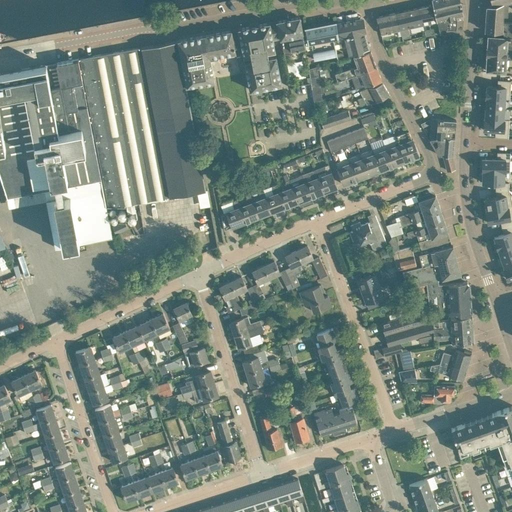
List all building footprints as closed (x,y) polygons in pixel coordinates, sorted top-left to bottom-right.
[(459,0),(432,0),(433,4),(437,20),(463,14),(459,0)] [(487,5),(486,20),(503,21),(511,22),(511,0),(490,0),(492,4),(487,5)] [(433,4),(419,7),(423,24),(435,22),(435,21),(437,20),(433,4)] [(419,7),(396,12),(400,29),(402,35),(409,34),(407,28),(423,24),(419,7)] [(396,12),(377,16),(381,34),(400,29),(396,12)] [(463,14),(437,20),(440,33),(445,33),(461,35),(463,14)] [(302,30),(299,16),(277,21),(280,37),(279,37),(279,38),(280,38),(283,51),(285,53),(289,52),(291,50),(291,48),(304,47),(305,49),(305,52),(312,51),(311,42),(307,42),(305,30),(302,30)] [(365,32),(363,19),(361,18),(336,22),(338,36),(333,37),(337,55),(338,60),(337,60),(338,60),(335,43),(345,41),(348,54),(353,53),(369,48),(365,32)] [(275,50),(273,39),(279,38),(279,37),(280,37),(277,21),(269,22),(239,28),(232,29),(232,30),(235,45),(235,46),(234,46),(242,45),(244,56),(251,55),(252,60),(245,61),(250,89),(281,83),(276,56),(269,57),(268,51),(275,50)] [(311,42),(312,51),(314,60),(337,55),(333,37),(338,36),(336,22),(326,23),(326,22),(323,23),(323,24),(317,25),(317,24),(313,25),(314,26),(305,28),(305,30),(307,42),(311,42)] [(225,58),(226,57),(236,55),(234,46),(235,46),(235,45),(232,30),(232,29),(205,34),(177,39),(186,85),(187,85),(196,83),(204,82),(214,80),(210,60),(218,58),(220,59),(225,58)] [(486,45),(485,55),(487,55),(506,56),(511,56),(511,41),(511,31),(504,31),(503,36),(488,36),(488,45),(486,45)] [(171,198),(170,196),(206,189),(204,180),(186,85),(177,39),(80,58),(108,207),(124,203),(124,206),(137,204),(137,202),(141,201),(147,200),(148,202),(161,200),(161,198),(164,197),(164,199),(171,198)] [(357,73),(376,65),(371,50),(354,57),(357,66),(335,73),(337,81),(351,76),(357,74),(357,73)] [(487,55),(486,69),(500,70),(500,73),(511,73),(511,66),(509,66),(509,69),(505,68),(506,56),(487,55)] [(85,95),(80,68),(78,58),(0,72),(0,172),(8,195),(10,207),(46,201),(55,246),(112,236),(106,204),(85,95)] [(365,86),(382,80),(376,65),(357,73),(357,74),(351,76),(353,83),(363,79),(364,83),(365,86)] [(312,89),(315,88),(320,86),(318,75),(317,66),(309,68),(309,71),(310,77),(312,89)] [(486,90),(486,97),(509,98),(511,80),(500,80),(498,79),(497,86),(487,85),(487,87),(487,90),(486,90)] [(381,99),(390,94),(382,82),(377,84),(369,86),(359,91),(363,97),(357,98),(360,105),(366,103),(367,104),(375,102),(381,99)] [(307,83),(295,84),(296,94),(308,93),(307,83)] [(314,100),(322,99),(320,86),(315,88),(312,89),(314,100)] [(343,106),(352,104),(349,93),(341,96),(342,99),(334,102),(336,107),(343,105),(343,106)] [(322,99),(314,100),(317,114),(328,112),(326,107),(331,106),(329,97),(322,99)] [(486,97),(485,107),(504,109),(505,98),(509,99),(509,98),(486,97)] [(484,118),(509,120),(509,119),(503,119),(504,109),(485,107),(485,116),(485,118),(484,118)] [(323,127),(351,118),(348,108),(320,118),(323,127)] [(375,118),(373,113),(361,118),(363,123),(375,118)] [(431,117),(429,138),(454,140),(456,119),(431,117)] [(484,118),(483,129),(495,130),(495,136),(495,137),(497,137),(508,137),(509,120),(484,118)] [(357,128),(362,140),(368,137),(364,126),(357,128)] [(356,142),(362,140),(357,128),(351,131),(356,142)] [(412,139),(408,130),(395,135),(396,139),(397,139),(405,161),(419,155),(412,138),(412,139)] [(350,144),(356,142),(351,131),(345,133),(350,144)] [(343,146),(350,144),(345,133),(339,135),(343,146)] [(337,149),(343,146),(339,135),(333,138),(337,149)] [(331,151),(337,149),(333,138),(327,140),(331,151)] [(429,138),(438,154),(443,155),(447,170),(455,168),(451,155),(453,154),(454,140),(429,138)] [(393,165),(405,161),(397,139),(396,139),(384,144),(393,165)] [(380,170),(393,165),(384,144),(372,148),(380,170)] [(368,174),(380,170),(372,148),(360,153),(368,174)] [(482,158),(482,170),(510,171),(510,152),(502,152),(493,152),(493,158),(482,158)] [(356,179),(368,174),(360,153),(348,157),(356,179)] [(343,184),(356,179),(348,157),(335,162),(343,184)] [(297,162),(298,162),(296,158),(289,161),(290,165),(291,164),(293,169),(299,167),(297,162)] [(337,186),(334,177),(328,164),(325,165),(325,166),(324,170),(326,174),(318,176),(324,191),(337,186)] [(315,169),(302,174),(311,196),(324,191),(318,176),(315,169)] [(481,173),(480,180),(482,180),(482,182),(496,182),(495,189),(508,188),(509,182),(504,182),(504,171),(510,171),(482,170),(483,170),(483,173),(481,173)] [(289,179),(286,173),(283,174),(286,181),(285,185),(287,188),(279,191),(285,206),(298,201),(292,186),(289,179)] [(298,201),(311,196),(302,174),(298,175),(299,176),(298,180),(300,184),(292,186),(298,201)] [(285,206),(279,191),(276,183),(272,185),(272,186),(272,190),(274,193),(266,196),(272,211),(285,206)] [(272,211),(266,196),(263,188),(259,190),(259,191),(259,195),(260,198),(253,201),(259,216),(272,211)] [(497,196),(485,198),(486,210),(511,205),(511,202),(511,194),(509,194),(508,188),(495,189),(496,194),(497,196)] [(259,216),(253,201),(250,193),(246,195),(246,196),(246,200),(247,203),(240,206),(245,221),(259,216)] [(422,208),(399,216),(401,221),(439,208),(439,207),(435,195),(419,200),(422,208)] [(245,221),(240,206),(237,198),(233,200),(233,205),(234,208),(221,213),(224,229),(245,221)] [(511,205),(486,210),(488,222),(491,222),(500,220),(501,225),(502,227),(511,224),(511,205)] [(439,208),(401,221),(402,225),(416,221),(418,228),(443,219),(441,213),(439,208)] [(415,229),(407,232),(409,237),(416,234),(425,231),(427,238),(432,237),(432,238),(448,232),(445,225),(443,219),(418,228),(415,229)] [(116,233),(128,227),(124,220),(112,226),(116,233)] [(353,230),(350,231),(355,245),(363,242),(369,240),(373,250),(387,244),(379,223),(370,227),(368,221),(361,224),(360,221),(351,225),(353,230)] [(392,222),(386,224),(387,225),(388,229),(389,231),(391,235),(403,232),(401,226),(400,226),(399,226),(399,225),(398,222),(397,221),(396,221),(392,222)] [(504,233),(494,237),(495,241),(497,248),(511,242),(511,224),(502,227),(504,233)] [(427,238),(418,240),(421,248),(434,244),(440,242),(450,239),(448,232),(432,238),(432,237),(427,238)] [(392,237),(388,241),(390,251),(392,251),(399,249),(395,235),(392,237)] [(511,242),(497,248),(498,248),(501,258),(511,254),(511,242)] [(302,262),(304,261),(313,257),(307,245),(296,250),(302,262)] [(405,278),(396,282),(400,293),(408,290),(410,295),(422,291),(420,285),(434,280),(439,279),(451,276),(460,273),(453,245),(452,245),(443,247),(418,254),(421,263),(430,261),(430,264),(403,271),(405,278)] [(399,249),(392,251),(397,271),(417,265),(411,246),(399,249)] [(389,249),(380,252),(382,259),(391,255),(389,249)] [(297,264),(302,262),(296,250),(285,255),(291,266),(285,269),(289,278),(291,282),(293,286),(295,286),(295,287),(303,284),(302,283),(300,284),(296,277),(299,276),(297,272),(300,271),(297,264)] [(511,254),(501,258),(504,264),(505,267),(504,268),(511,265),(511,254)] [(320,277),(327,274),(319,256),(312,260),(320,277)] [(280,272),(279,269),(274,260),(263,265),(269,277),(280,272)] [(368,275),(358,278),(362,290),(385,282),(384,282),(388,280),(389,277),(388,274),(385,272),(381,273),(378,264),(366,269),(368,275)] [(259,282),(269,277),(263,265),(253,270),(258,282),(259,282)] [(236,293),(247,288),(241,276),(230,281),(236,293)] [(240,301),(236,293),(230,281),(220,286),(225,298),(228,297),(231,304),(226,307),(229,312),(242,306),(240,301)] [(258,282),(253,285),(260,301),(263,299),(266,298),(264,295),(260,286),(259,282),(258,282)] [(293,287),(293,286),(291,282),(286,284),(288,290),(294,287),(293,287)] [(385,282),(362,290),(366,302),(377,298),(379,304),(391,300),(389,293),(383,295),(379,285),(385,283),(385,282)] [(438,284),(427,287),(428,298),(429,299),(441,298),(441,303),(432,304),(433,313),(448,312),(448,317),(449,319),(451,319),(450,317),(472,315),(472,310),(471,296),(470,284),(467,282),(459,282),(438,284)] [(314,311),(322,308),(331,305),(328,295),(324,296),(322,291),(323,291),(321,284),(300,291),(305,304),(311,302),(314,311)] [(250,304),(256,302),(260,301),(253,285),(247,288),(252,298),(249,300),(250,304)] [(174,307),(179,319),(192,313),(187,301),(174,307)] [(242,315),(259,309),(256,302),(250,304),(240,308),(242,315)] [(392,320),(382,323),(385,333),(417,324),(418,324),(433,320),(432,320),(432,318),(430,310),(408,315),(405,316),(392,320)] [(192,314),(195,320),(195,321),(201,318),(198,311),(192,314)] [(170,327),(167,322),(163,313),(151,318),(158,332),(170,327)] [(260,319),(250,323),(248,315),(230,321),(234,334),(262,325),(266,324),(264,318),(260,319)] [(417,324),(385,333),(389,345),(392,344),(400,342),(431,335),(433,334),(433,333),(451,332),(473,331),(473,325),(472,315),(450,317),(451,319),(449,319),(432,320),(433,320),(418,324),(417,324)] [(145,339),(146,338),(158,332),(151,318),(138,324),(145,339)] [(178,322),(173,325),(174,327),(178,337),(181,344),(182,344),(188,342),(182,326),(179,321),(178,322)] [(131,345),(143,339),(145,339),(138,324),(125,330),(131,345)] [(249,336),(255,335),(264,331),(262,325),(234,334),(239,347),(251,343),(249,336)] [(338,352),(334,341),(342,338),(337,325),(316,333),(320,344),(317,345),(322,358),(325,357),(329,369),(333,380),(330,381),(335,394),(339,393),(343,404),(363,397),(358,384),(351,387),(347,376),(355,374),(351,365),(347,367),(346,363),(344,359),(349,357),(345,349),(338,352)] [(119,350),(131,345),(125,330),(113,336),(119,350)] [(451,332),(433,333),(433,335),(433,339),(451,338),(452,343),(464,342),(474,341),(473,331),(451,332)] [(161,340),(166,349),(172,347),(167,337),(161,340)] [(159,352),(166,349),(161,340),(156,342),(159,352)] [(189,366),(198,363),(208,360),(203,346),(198,348),(195,340),(188,342),(182,344),(189,366)] [(103,356),(112,353),(116,352),(113,342),(107,344),(108,348),(101,350),(103,356)] [(245,355),(262,349),(260,342),(243,348),(245,355)] [(399,351),(401,349),(400,342),(389,345),(374,349),(376,357),(384,355),(394,352),(399,351)] [(288,344),(282,346),(285,354),(286,356),(287,359),(292,357),(292,356),(290,351),(288,344)] [(95,358),(94,355),(91,346),(76,351),(80,363),(95,358)] [(279,363),(279,362),(277,357),(268,360),(264,348),(262,349),(245,355),(247,359),(243,360),(247,373),(262,368),(269,366),(279,363)] [(410,350),(407,351),(407,348),(401,349),(399,351),(403,367),(413,364),(410,350)] [(141,366),(145,364),(143,359),(145,358),(141,349),(135,352),(139,361),(141,366)] [(463,352),(455,349),(454,354),(443,351),(441,360),(467,368),(471,351),(464,349),(463,352)] [(133,364),(139,361),(135,352),(129,355),(133,364)] [(103,356),(104,362),(114,359),(112,353),(103,356)] [(84,377),(100,372),(95,358),(80,363),(84,377)] [(279,363),(269,366),(271,371),(281,368),(294,364),(292,358),(279,362),(279,363)] [(463,379),(467,368),(441,360),(440,363),(431,365),(430,369),(448,375),(463,379)] [(133,364),(136,372),(143,369),(141,366),(139,361),(133,364)] [(159,367),(163,374),(168,372),(164,364),(159,367)] [(251,385),(260,382),(266,381),(262,368),(247,373),(251,385)] [(23,374),(30,389),(42,383),(35,369),(23,374)] [(177,394),(215,382),(211,369),(191,376),(193,382),(181,387),(174,389),(176,394),(177,394)] [(88,389),(104,384),(100,372),(84,377),(88,389)] [(18,395),(30,389),(23,374),(11,380),(18,395)] [(111,383),(121,380),(119,374),(109,377),(111,383)] [(111,383),(113,389),(123,386),(121,380),(111,383)] [(173,393),(169,382),(156,386),(160,398),(173,393)] [(203,399),(209,398),(219,394),(215,382),(177,394),(178,400),(194,395),(201,392),(203,399)] [(0,402),(11,398),(4,383),(0,385),(0,402)] [(93,403),(103,400),(108,398),(104,384),(88,389),(93,403)] [(434,385),(434,394),(421,394),(421,401),(441,402),(441,399),(451,399),(451,395),(453,395),(454,385),(437,384),(437,385),(434,385)] [(254,394),(265,391),(263,386),(252,389),(254,394)] [(33,395),(38,404),(43,402),(42,401),(49,398),(47,395),(44,396),(42,392),(39,393),(39,392),(33,395)] [(32,407),(38,404),(33,395),(27,398),(32,407)] [(99,421),(114,416),(110,403),(95,408),(99,421)] [(40,421),(56,416),(51,404),(36,409),(40,421)] [(122,413),(131,410),(129,404),(120,407),(122,413)] [(346,429),(345,425),(357,421),(356,418),(360,416),(360,415),(356,404),(339,409),(340,413),(329,416),(327,408),(314,412),(320,433),(332,429),(333,433),(346,429)] [(497,440),(506,465),(509,464),(508,464),(511,462),(511,405),(496,411),(497,412),(451,428),(460,453),(497,440)] [(151,418),(159,415),(156,406),(148,409),(151,418)] [(296,414),(296,415),(293,406),(287,408),(289,416),(290,421),(297,443),(309,439),(302,415),(297,416),(296,414)] [(24,417),(33,412),(31,407),(21,411),(24,417)] [(5,419),(11,417),(8,408),(2,410),(5,419)] [(122,413),(124,419),(133,416),(131,410),(122,413)] [(282,444),(279,435),(277,428),(272,429),(267,415),(260,417),(269,448),(282,444)] [(45,435),(60,430),(56,416),(40,421),(45,435)] [(104,435),(119,430),(114,416),(99,421),(104,435)] [(226,419),(225,419),(224,416),(216,418),(217,422),(224,445),(222,445),(224,453),(226,452),(229,460),(240,457),(236,441),(233,442),(226,419)] [(24,427),(33,424),(31,418),(22,421),(24,427)] [(24,427),(25,433),(35,429),(33,424),(24,427)] [(49,449),(65,444),(60,430),(45,435),(49,449)] [(108,448),(123,443),(119,430),(104,435),(108,448)] [(205,435),(209,445),(217,442),(213,430),(211,431),(211,433),(205,435)] [(131,441),(141,438),(139,432),(129,435),(131,441)] [(16,433),(5,437),(8,446),(19,442),(16,433)] [(131,441),(133,447),(142,444),(141,438),(131,441)] [(187,442),(190,451),(196,449),(193,440),(187,442)] [(184,453),(190,451),(187,442),(181,444),(184,453)] [(112,461),(122,458),(127,456),(123,443),(108,448),(112,461)] [(53,461),(59,459),(69,456),(65,444),(49,449),(53,461)] [(33,454),(42,451),(40,446),(31,449),(33,454)] [(0,450),(0,456),(1,458),(10,454),(7,447),(0,450)] [(223,465),(219,455),(217,450),(205,454),(210,469),(223,465)] [(33,454),(35,460),(44,457),(42,451),(33,454)] [(164,461),(161,452),(155,454),(158,464),(164,461)] [(152,466),(158,464),(154,454),(149,456),(148,456),(152,466)] [(198,474),(210,469),(205,454),(193,459),(198,474)] [(186,478),(198,474),(193,459),(180,463),(186,478)] [(60,478),(75,473),(71,461),(56,466),(60,478)] [(33,462),(19,467),(22,474),(35,469),(33,462)] [(127,464),(131,474),(137,471),(134,462),(127,464)] [(121,466),(125,476),(131,474),(127,464),(121,466)] [(346,472),(343,464),(326,469),(329,481),(331,485),(331,486),(334,495),(351,489),(349,482),(352,481),(349,472),(346,472)] [(166,486),(178,481),(173,466),(160,471),(166,486)] [(154,490),(166,486),(160,471),(148,475),(154,490)] [(32,473),(21,477),(23,483),(34,480),(32,473)] [(64,493),(79,488),(75,473),(60,478),(64,493)] [(139,496),(154,490),(148,475),(133,481),(139,496)] [(305,500),(298,478),(286,482),(290,496),(291,496),(297,494),(299,501),(305,500)] [(413,496),(431,489),(427,478),(409,484),(413,496)] [(43,484),(45,490),(54,488),(52,481),(43,484)] [(133,481),(128,483),(121,485),(126,500),(139,496),(133,481)] [(290,496),(286,482),(274,486),(279,500),(285,498),(288,505),(293,503),(291,496),(290,496)] [(279,500),(274,486),(262,490),(267,504),(274,502),(276,509),(282,507),(279,500)] [(69,506),(84,501),(79,488),(64,493),(69,506)] [(355,499),(354,496),(351,489),(334,495),(335,498),(338,508),(339,511),(358,511),(358,508),(360,508),(357,498),(355,499)] [(431,489),(413,496),(417,507),(435,501),(431,489)] [(267,504),(262,490),(251,493),(255,507),(256,507),(256,508),(262,506),(263,511),(266,511),(270,511),(267,504)] [(255,507),(251,493),(239,497),(244,511),(250,509),(251,511),(257,511),(256,508),(256,507),(255,507)] [(244,511),(239,497),(227,501),(231,511),(244,511)] [(0,502),(0,507),(1,509),(10,505),(7,499),(0,502)] [(69,506),(70,509),(70,511),(87,511),(84,501),(69,506)] [(231,511),(227,501),(216,505),(217,511),(231,511)] [(435,501),(417,507),(419,511),(439,511),(435,501)] [(52,511),(62,509),(60,503),(50,506),(52,511)]
